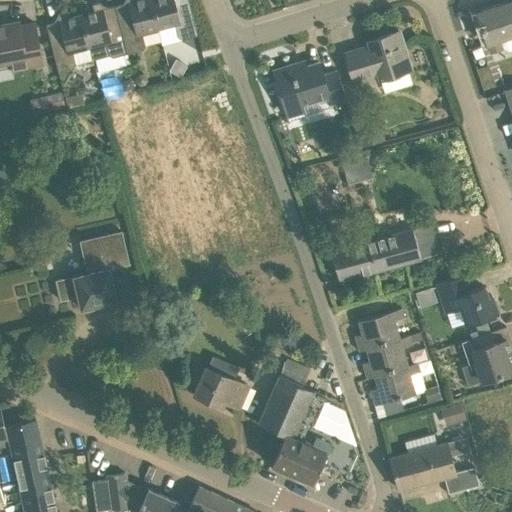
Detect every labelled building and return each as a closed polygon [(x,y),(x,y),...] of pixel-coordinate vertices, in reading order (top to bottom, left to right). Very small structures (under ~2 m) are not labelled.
[(150,0),(137,0),(127,0),(128,3),(115,6),(128,53),(143,49),(145,45),(145,44),(142,34),(159,30),(150,0)] [(188,0),(150,0),(159,30),(176,25),(179,38),(182,39),(198,35),(188,0)] [(115,6),(114,6),(103,9),(102,4),(99,2),(92,4),(94,11),(81,15),(92,59),(109,55),(113,57),(128,53),(115,6)] [(511,25),(504,2),(487,8),(477,11),(490,52),(504,48),(501,40),(511,35),(511,25)] [(81,15),(68,18),(66,11),(59,12),(57,15),(59,20),(46,24),(59,71),(74,67),(76,63),(92,59),(81,15)] [(35,23),(26,24),(19,26),(19,27),(11,29),(10,23),(0,24),(0,62),(11,60),(13,70),(44,63),(35,23)] [(411,69),(399,31),(368,40),(370,45),(345,53),(354,81),(379,73),(381,78),(407,70),(411,69)] [(170,70),(181,76),(187,66),(176,59),(170,70)] [(337,70),(323,75),(319,62),(294,70),(293,64),(273,70),(288,117),(306,112),(303,103),(329,95),(331,103),(346,98),(344,93),(337,70)] [(138,75),(136,79),(136,83),(140,86),(145,85),(148,81),(147,76),(143,74),(138,75)] [(121,81),(125,90),(135,87),(131,77),(121,81)] [(63,91),(45,96),(47,111),(66,107),(63,91)] [(73,95),(65,97),(68,109),(75,107),(73,95)] [(378,116),(353,123),(361,148),(386,140),(378,116)] [(369,159),(343,166),(348,184),(373,177),(369,159)] [(331,251),(339,280),(362,273),(421,258),(413,229),(355,244),(331,251)] [(109,268),(129,263),(122,230),(80,240),(86,272),(55,279),(61,300),(78,296),(81,307),(116,299),(109,268)] [(492,295),(488,297),(484,286),(468,292),(462,275),(435,283),(436,284),(440,295),(446,313),(460,308),(466,323),(478,319),(497,312),(492,295)] [(415,290),(420,305),(438,300),(433,285),(415,290)] [(393,319),(403,316),(401,308),(358,320),(362,333),(355,335),(359,351),(367,349),(399,340),(398,338),(393,319)] [(496,343),(491,331),(461,342),(469,364),(461,367),(468,386),(511,370),(511,356),(510,350),(506,351),(502,340),(496,343)] [(423,340),(420,332),(409,336),(411,343),(423,340)] [(398,338),(399,340),(367,349),(370,360),(363,362),(367,378),(374,376),(407,367),(406,365),(401,346),(411,343),(408,335),(398,338)] [(443,339),(433,343),(435,350),(445,347),(443,339)] [(227,361),(221,374),(208,368),(196,395),(220,405),(222,401),(237,407),(247,385),(234,379),(240,367),(227,361)] [(415,394),(409,374),(419,371),(417,364),(416,362),(406,365),(407,367),(374,376),(378,387),(371,389),(375,405),(398,398),(415,394)] [(264,424),(284,433),(284,432),(295,437),(315,391),(303,386),(279,376),(259,422),(262,423),(264,424)] [(427,403),(441,399),(437,386),(424,390),(427,403)] [(341,402),(324,395),(315,391),(295,437),(284,432),(284,433),(279,444),(271,464),(286,471),(287,475),(294,479),(298,476),(313,482),(318,470),(329,466),(345,473),(345,475),(347,477),(350,477),(352,475),(352,472),(351,471),(358,453),(341,402)] [(462,402),(444,407),(448,423),(466,418),(462,402)] [(9,446),(0,404),(0,452),(1,452),(0,448),(9,446)] [(56,511),(49,478),(36,418),(6,424),(11,448),(26,511),(56,511)] [(390,458),(399,489),(444,476),(449,493),(479,485),(467,441),(466,437),(464,437),(463,434),(452,437),(452,440),(429,447),(413,451),(390,458)] [(179,502),(163,495),(148,488),(147,492),(127,483),(126,472),(106,475),(106,480),(91,482),(95,511),(188,511),(177,507),(179,502)] [(256,511),(200,486),(190,507),(200,511),(256,511)]
